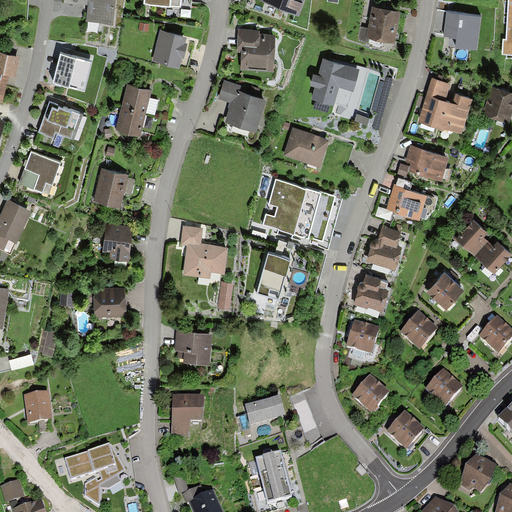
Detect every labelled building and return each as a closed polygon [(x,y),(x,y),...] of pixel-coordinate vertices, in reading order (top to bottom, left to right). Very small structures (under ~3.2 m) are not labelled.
[(28,0),(11,0),(10,21),(28,22),(28,0)] [(114,0),(88,0),(88,5),(86,22),(113,24),(114,0)] [(192,0),(144,0),(144,5),(192,9),(192,0)] [(305,0),(259,0),(259,1),(299,17),(305,0)] [(511,0),(508,0),(507,40),(503,40),(502,55),(511,55),(511,0)] [(401,12),(373,7),(368,28),(361,27),(358,40),(369,43),(370,38),(395,44),(401,12)] [(477,51),(481,16),(447,12),(444,37),(456,39),(455,49),(477,51)] [(149,24),(140,22),(139,29),(148,31),(149,24)] [(187,37),(160,30),(152,61),(180,69),(183,59),(185,59),(189,44),(186,43),(187,37)] [(241,70),(274,72),(276,35),(259,34),(259,31),(239,30),(238,53),(242,53),(241,70)] [(92,61),(60,52),(53,80),(85,89),(92,61)] [(19,58),(0,53),(0,122),(1,120),(0,119),(0,102),(0,103),(8,76),(14,77),(19,58)] [(100,57),(98,68),(105,70),(107,59),(100,57)] [(310,86),(316,88),(312,99),(333,105),(334,103),(348,107),(352,91),(354,91),(360,70),(323,59),(319,76),(313,74),(310,86)] [(451,84),(428,78),(416,123),(460,133),(468,98),(448,93),(451,84)] [(225,123),(255,134),(266,101),(240,92),(242,87),(224,81),(218,99),(229,103),(228,107),(230,108),(225,123)] [(127,85),(121,109),(146,115),(152,91),(127,85)] [(511,93),(491,86),(481,115),(510,124),(511,118),(511,93)] [(83,114),(50,101),(38,130),(53,136),(54,131),(73,139),(83,114)] [(121,109),(116,130),(140,137),(146,115),(121,109)] [(370,119),(357,114),(355,121),(368,125),(370,119)] [(284,156),(321,168),(330,140),(293,128),(284,156)] [(447,156),(410,144),(401,171),(438,183),(447,156)] [(109,146),(106,155),(113,157),(116,148),(109,146)] [(31,150),(19,181),(49,192),(61,162),(31,150)] [(128,175),(100,169),(93,202),(121,209),(124,193),(131,195),(134,180),(127,178),(128,175)] [(292,186),(273,181),(262,224),(282,228),(292,186)] [(425,196),(392,184),(383,210),(416,221),(425,196)] [(312,191),(292,186),(282,228),(301,233),(312,191)] [(332,196),(312,191),(301,233),(321,238),(332,196)] [(7,201),(0,214),(0,248),(10,254),(31,213),(7,201)] [(455,240),(474,258),(493,239),(474,221),(455,240)] [(133,227),(106,224),(102,252),(110,252),(109,259),(128,262),(133,227)] [(403,232),(381,227),(377,245),(369,244),(365,263),(395,269),(403,232)] [(270,238),(252,295),(277,302),(294,245),(270,238)] [(474,258),(493,276),(511,257),(493,239),(474,258)] [(187,242),(184,274),(222,279),(226,247),(187,242)] [(446,272),(426,293),(444,311),(465,291),(446,272)] [(388,286),(363,279),(355,306),(380,313),(388,286)] [(234,309),(234,285),(221,285),(221,309),(234,309)] [(0,330),(4,331),(11,290),(0,287),(0,330)] [(30,306),(31,287),(19,287),(18,306),(30,306)] [(125,287),(87,289),(88,304),(93,304),(94,319),(127,317),(125,287)] [(75,292),(61,291),(60,304),(75,305),(75,292)] [(436,335),(418,318),(400,338),(419,355),(436,335)] [(511,334),(495,320),(478,341),(498,358),(511,341),(511,334)] [(381,333),(356,325),(348,349),(373,357),(381,333)] [(60,335),(44,331),(39,351),(43,352),(43,355),(54,357),(60,335)] [(209,333),(177,331),(175,359),(206,362),(209,333)] [(31,355),(10,360),(12,370),(34,365),(31,355)] [(445,372),(426,393),(445,409),(463,388),(445,372)] [(370,417),(388,397),(369,380),(351,400),(370,417)] [(49,391),(24,394),(28,423),(53,420),(49,391)] [(305,391),(293,395),(309,442),(322,438),(305,391)] [(201,398),(172,398),(173,439),(187,439),(187,425),(202,424),(201,398)] [(285,420),(279,398),(244,408),(250,429),(285,420)] [(511,408),(499,420),(511,435),(511,408)] [(403,414),(385,433),(405,451),(423,432),(403,414)] [(110,445),(65,460),(71,480),(98,470),(102,481),(98,483),(95,479),(85,485),(85,497),(99,505),(100,489),(100,485),(117,475),(125,471),(110,445)] [(288,453),(251,463),(255,479),(292,469),(288,453)] [(496,466),(477,455),(460,485),(468,490),(471,486),(481,491),(496,466)] [(292,469),(255,479),(258,491),(295,481),(292,469)] [(121,483),(117,475),(100,485),(100,489),(109,489),(121,483)] [(19,479),(1,485),(6,501),(24,495),(19,479)] [(295,481),(258,491),(263,508),(300,498),(295,481)] [(182,494),(191,511),(219,511),(205,483),(182,494)] [(511,511),(511,488),(509,486),(494,511),(511,511)] [(46,511),(43,499),(13,509),(13,511),(46,511)] [(449,511),(436,499),(423,511),(449,511)]
